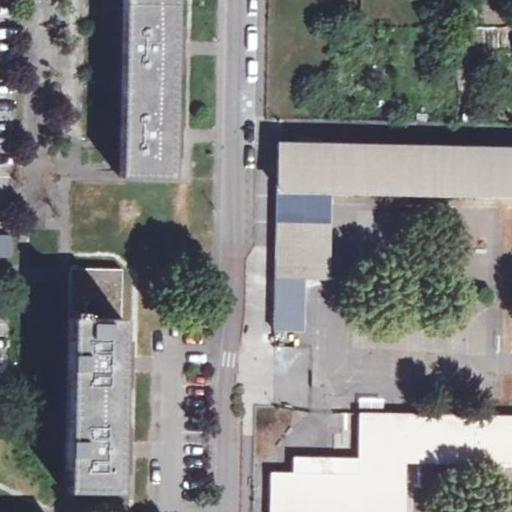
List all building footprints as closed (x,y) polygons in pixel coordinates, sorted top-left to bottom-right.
[(122,0),(118,176),(172,177),(174,125),(176,31),(176,0),(122,0)] [(511,147),(278,142),(277,189),(333,191),(511,194),(511,147)] [(277,189),(275,277),(306,278),(331,278),(333,191),(277,189)] [(0,256),(11,255),(10,233),(0,233),(0,256)] [(124,267),(73,265),(66,491),(116,492),(118,450),(120,363),(124,267)] [(304,330),(306,278),(275,277),(273,329),(304,330)] [(323,474),(324,456),(294,456),(294,474),(270,474),(269,511),(403,511),(405,462),(511,463),(511,418),(358,415),(357,457),(357,475),(323,474)] [(357,475),(357,457),(324,456),(323,474),(357,475)]
